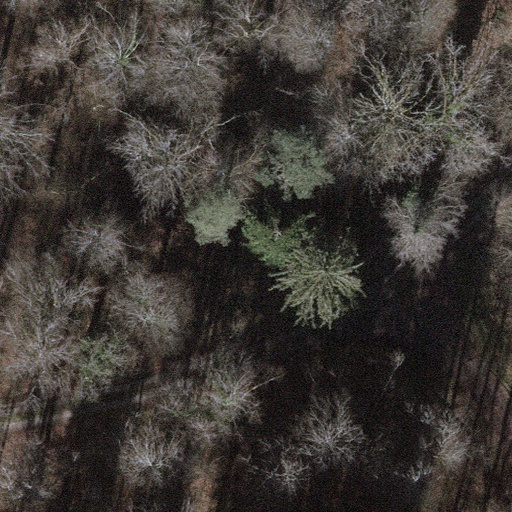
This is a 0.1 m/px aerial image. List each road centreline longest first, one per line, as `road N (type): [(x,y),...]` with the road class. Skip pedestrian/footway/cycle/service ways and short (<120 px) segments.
road 1 (track): [(511,175),(421,269),(304,324),(0,408)]
road 2 (track): [(421,269),(511,428)]
